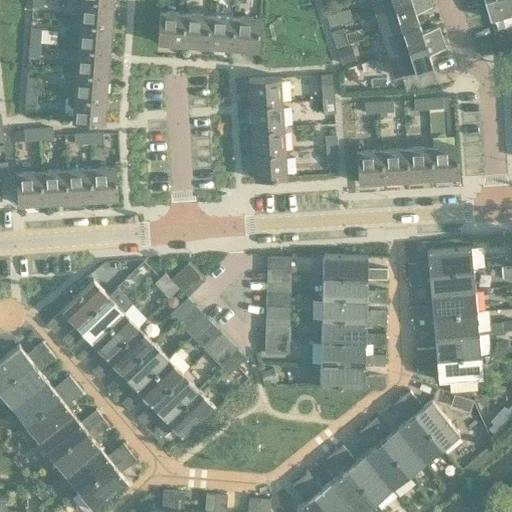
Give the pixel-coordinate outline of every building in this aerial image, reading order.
[(111,23),(112,0),(80,0),(79,21),(111,23)] [(369,0),(374,13),(413,0),(369,0)] [(415,12),(432,6),(429,0),(413,0),(374,13),(381,34),(418,21),(415,12)] [(511,0),(483,0),(489,19),(490,19),(500,16),(511,12),(511,0)] [(182,44),(184,12),(160,10),(157,42),(182,44)] [(338,10),(327,13),(330,26),(342,22),(338,10)] [(207,46),(210,14),(184,12),(182,44),(207,46)] [(232,48),(234,16),(210,14),(207,46),(232,48)] [(257,50),(259,18),(234,16),(232,48),(257,50)] [(109,48),(111,23),(79,21),(77,46),(109,48)] [(438,26),(421,32),(418,21),(381,34),(387,54),(442,37),(438,26)] [(40,43),(41,28),(29,28),(28,42),(40,43)] [(331,32),(337,48),(348,44),(343,28),(331,32)] [(428,53),(445,47),(442,37),(387,54),(394,75),(431,63),(428,53)] [(500,53),(507,51),(504,39),(496,42),(500,53)] [(39,57),(40,43),(28,42),(27,56),(39,57)] [(337,49),(339,55),(343,64),(355,60),(349,45),(337,49)] [(107,74),(109,48),(77,46),(76,71),(107,74)] [(422,84),(434,80),(430,68),(418,72),(422,84)] [(106,98),(107,74),(76,71),(74,96),(106,98)] [(37,92),(38,77),(26,76),(25,91),(37,92)] [(249,103),(282,101),(281,76),(248,78),(249,103)] [(322,98),(334,97),(333,83),(321,84),(322,98)] [(35,116),(37,92),(25,91),(24,105),(26,105),(25,116),(35,116)] [(104,123),(106,98),(74,96),(72,121),(104,123)] [(323,113),(335,112),(334,97),(322,98),(323,113)] [(428,109),(442,108),(441,97),(427,98),(428,109)] [(393,110),(392,100),(392,98),(378,99),(379,111),(393,110)] [(413,109),(428,109),(427,98),(413,99),(413,109)] [(364,112),(379,111),(378,99),(364,100),(364,112)] [(251,128),(283,126),(282,101),(249,103),(251,128)] [(53,138),(52,128),(52,126),(38,127),(39,139),(53,138)] [(252,153),(285,151),(283,126),(251,128),(252,153)] [(24,140),(39,139),(38,127),(23,128),(24,140)] [(90,143),(104,142),(103,132),(89,133),(90,143)] [(76,144),(90,143),(89,133),(75,133),(76,144)] [(326,149),(336,149),(335,134),(325,135),(326,149)] [(432,177),(457,176),(455,145),(430,146),(432,177)] [(407,179),(432,177),(430,146),(405,148),(407,179)] [(382,180),(407,179),(405,148),(380,149),(382,180)] [(327,163),(337,163),(336,149),(326,149),(327,163)] [(358,182),(382,180),(380,149),(356,151),(358,182)] [(254,178),(286,176),(285,151),(252,153),(254,178)] [(92,198),(118,197),(116,165),(90,166),(92,198)] [(68,200),(92,198),(90,166),(65,168),(68,200)] [(43,202),(68,200),(65,168),(41,170),(43,202)] [(17,203),(43,202),(41,170),(15,171),(17,203)] [(408,273),(472,267),(470,245),(426,249),(427,260),(407,262),(408,273)] [(367,267),(367,255),(323,254),(322,276),(366,277),(366,278),(387,278),(387,267),(367,267)] [(502,255),(486,257),(487,266),(503,264),(502,255)] [(290,268),(291,256),(268,256),(268,268),(290,268)] [(195,287),(204,278),(188,262),(179,270),(195,287)] [(511,264),(502,265),(503,277),(511,275),(511,264)] [(430,293),(474,289),(472,267),(408,273),(409,284),(429,282),(430,293)] [(290,280),(290,268),(268,268),(267,280),(290,280)] [(186,295),(195,287),(179,270),(170,279),(186,295)] [(152,273),(144,281),(148,286),(157,278),(152,273)] [(366,288),(366,278),(366,277),(322,276),(322,297),(366,298),(366,299),(386,300),(386,289),(366,288)] [(76,325),(108,295),(93,278),(61,309),(46,323),(54,331),(69,317),(76,325)] [(478,288),(506,285),(505,278),(477,281),(478,288)] [(290,292),(290,280),(267,280),(267,292),(290,292)] [(412,316),(476,310),(474,289),(430,293),(431,303),(411,305),(412,316)] [(289,304),(290,292),(267,292),(267,304),(289,304)] [(91,341),(123,310),(108,295),(76,325),(61,339),(69,347),(84,332),(91,340),(91,341)] [(178,321),(195,305),(186,297),(170,313),(178,321)] [(366,299),(366,298),(322,297),(321,319),(365,320),(365,321),(386,321),(386,310),(365,310),(366,299)] [(289,316),(289,304),(267,304),(266,316),(289,316)] [(186,330),(203,314),(195,305),(178,321),(186,330)] [(106,356),(138,326),(123,310),(91,341),(91,340),(76,354),(84,362),(98,348),(106,356)] [(434,335),(478,332),(476,310),(412,316),(413,327),(433,325),(434,335)] [(195,339),(211,323),(203,314),(186,330),(195,339)] [(289,328),(289,316),(266,316),(266,328),(289,328)] [(365,331),(365,321),(365,320),(321,319),(320,341),(365,342),(385,343),(385,332),(365,331)] [(203,347),(220,331),(211,323),(195,339),(203,347)] [(121,372),(153,341),(138,326),(106,356),(91,370),(99,378),(113,364),(121,371),(121,372)] [(288,340),(289,328),(266,328),(266,340),(288,340)] [(211,356),(228,340),(220,331),(203,347),(211,356)] [(416,359),(480,353),(478,332),(434,335),(435,346),(415,348),(416,359)] [(0,387),(48,348),(42,340),(26,353),(18,344),(0,358),(0,387)] [(220,364),(236,349),(228,340),(211,356),(220,364)] [(288,352),(288,340),(266,340),(265,352),(288,352)] [(136,387),(168,357),(153,341),(121,372),(121,371),(106,385),(114,393),(128,379),(136,387)] [(365,342),(320,341),(320,362),(364,363),(364,364),(384,364),(385,353),(364,353),(365,342)] [(511,342),(499,344),(500,351),(511,350),(511,348),(511,342)] [(39,370),(55,357),(48,348),(0,387),(0,391),(11,406),(46,378),(39,370)] [(228,373),(245,357),(236,349),(220,364),(228,373)] [(438,379),(482,375),(480,353),(416,359),(417,369),(437,368),(438,379)] [(151,403),(183,372),(168,357),(136,387),(121,401),(129,409),(143,395),(151,402),(151,403)] [(364,364),(364,363),(320,362),(319,384),(363,386),(363,385),(384,386),(384,375),(364,374),(364,364)] [(272,369),(261,372),(264,384),(275,381),(272,369)] [(166,418),(198,388),(183,372),(151,403),(151,402),(136,417),(143,424),(158,410),(166,418)] [(25,423),(75,382),(69,374),(53,386),(46,378),(11,406),(25,423)] [(66,403),(82,391),(75,382),(25,423),(38,439),(73,412),(66,403)] [(182,435),(213,404),(198,388),(166,418),(151,432),(158,440),(173,426),(182,435)] [(431,398),(422,405),(409,389),(401,396),(441,446),(459,432),(431,398)] [(453,402),(466,406),(469,398),(456,393),(453,402)] [(424,460),(441,446),(401,396),(392,403),(405,419),(397,425),(424,460)] [(490,420),(501,430),(511,417),(511,412),(503,405),(490,420)] [(52,456),(102,416),(95,408),(79,420),(73,412),(38,439),(52,456)] [(93,437),(109,424),(102,416),(52,456),(65,473),(100,446),(93,437)] [(397,425),(388,432),(376,416),(367,423),(408,473),(424,460),(397,425)] [(391,487),(408,473),(367,423),(359,430),(372,446),(363,452),(391,487)] [(78,490),(129,450),(122,441),(106,454),(100,446),(65,473),(78,490)] [(363,452),(355,459),(342,443),(334,450),(374,500),(391,487),(363,452)] [(120,471),(136,458),(129,450),(78,490),(92,508),(127,480),(120,471)] [(355,511),(359,511),(374,500),(334,450),(325,457),(338,473),(330,479),(355,511)] [(355,511),(330,479),(321,486),(308,470),(300,477),(327,511),(355,511)] [(327,511),(300,477),(292,484),(304,500),(295,507),(298,510),(299,511),(327,511)] [(42,485),(37,489),(35,491),(41,498),(43,496),(48,492),(42,485)] [(171,511),(173,489),(163,489),(161,509),(149,508),(148,511),(171,511)] [(182,511),(184,490),(173,489),(171,511),(193,511),(182,511)] [(214,511),(216,493),(206,492),(203,511),(197,511),(193,511),(214,511)] [(225,511),(227,494),(216,493),(214,511),(225,511)] [(5,508),(7,496),(0,494),(0,511),(25,511),(5,508)] [(258,511),(259,497),(249,496),(247,511),(258,511)] [(268,511),(270,498),(259,497),(258,511),(268,511)]
